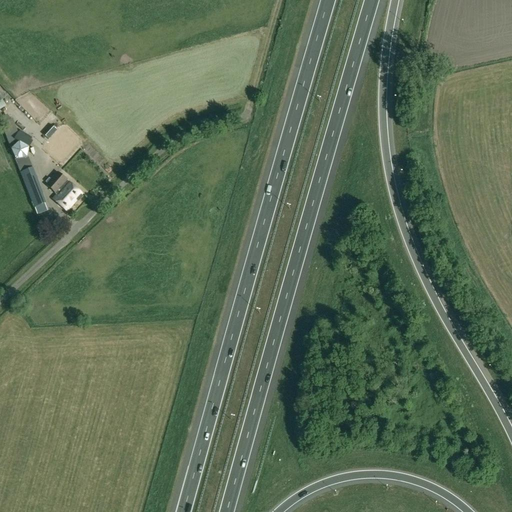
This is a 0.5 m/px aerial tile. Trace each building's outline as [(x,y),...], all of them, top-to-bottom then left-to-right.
[(13,140),(17,134),(12,120),(10,121),(7,115),(0,118),(0,126),(9,148),(14,159),(15,159),(25,158),(28,147),(13,140)] [(52,126),(43,135),(48,140),(56,130),(52,126)] [(13,140),(28,147),(32,141),(30,140),(31,138),(20,131),(18,133),(17,134),(13,140)] [(16,163),(18,168),(30,164),(28,159),(27,157),(25,158),(15,159),(16,163)] [(16,169),(32,208),(45,203),(41,193),(42,193),(30,164),(16,169)] [(81,195),(81,194),(68,182),(57,173),(51,180),(48,177),(44,182),(47,184),(46,186),(57,195),(53,199),(66,211),(77,200),(78,201),(83,197),(81,195)]
